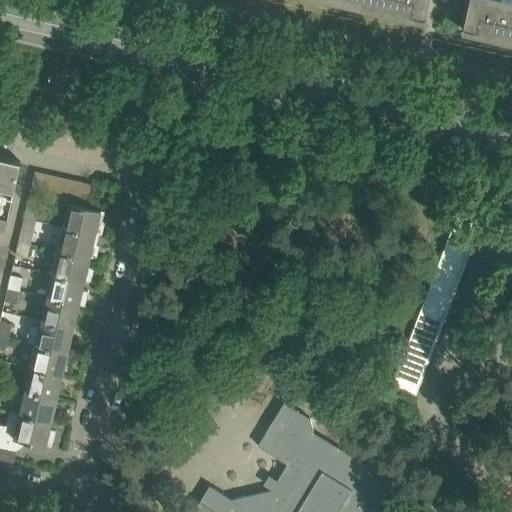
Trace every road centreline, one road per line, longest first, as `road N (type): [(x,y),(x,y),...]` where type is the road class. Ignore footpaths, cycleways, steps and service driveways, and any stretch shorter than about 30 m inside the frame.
road 1 (tertiary): [(511,129),(0,7)]
road 2 (tertiary): [(0,30),(511,151)]
road 3 (residential): [(78,503),(148,185),(118,154),(0,127)]
road 4 (residential): [(511,490),(448,445),(434,411),(490,266),(511,250)]
